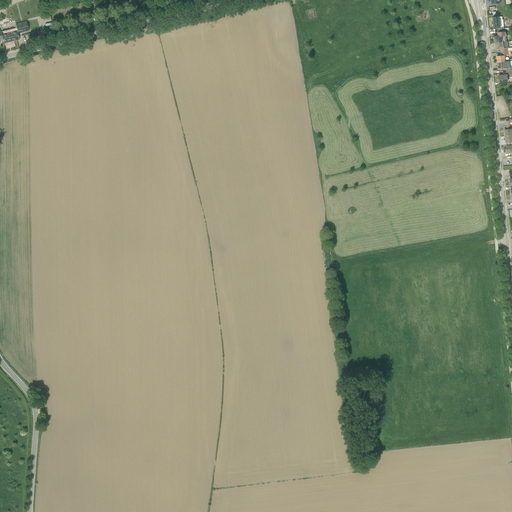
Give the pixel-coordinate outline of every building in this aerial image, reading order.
[(497,31),(504,30),(503,27),(500,27),(500,20),(498,20),(498,17),(493,17),(494,28),(497,28),(497,31)] [(29,31),(26,21),(15,24),(16,28),(17,34),(18,33),(29,31)] [(0,30),(0,40),(3,40),(4,43),(19,40),(18,33),(17,34),(16,28),(1,32),(1,30),(0,30)] [(506,42),(505,36),(506,35),(505,31),(498,32),(498,36),(495,36),(495,43),(506,42)] [(500,49),(500,52),(511,50),(511,47),(508,48),(508,41),(506,42),(495,43),(496,49),(500,49)] [(497,56),(497,63),(505,62),(505,60),(505,59),(505,55),(508,55),(511,55),(510,51),(511,51),(511,50),(500,52),(501,56),(497,56)] [(503,73),(511,72),(511,66),(510,66),(509,61),(505,62),(497,63),(498,69),(505,68),(506,73),(503,73)] [(507,78),(511,77),(511,72),(503,73),(503,75),(499,75),(499,82),(508,81),(507,78)]
